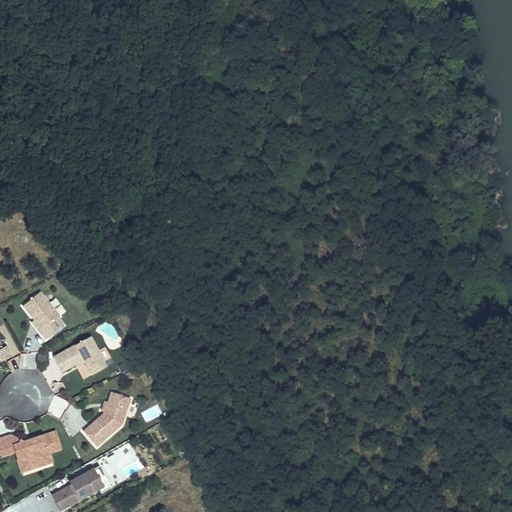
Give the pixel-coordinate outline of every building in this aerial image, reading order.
[(59,316),(40,292),(23,305),(34,319),(42,329),(40,331),(46,338),(63,324),(58,317),(59,316)] [(42,329),(34,319),(32,321),(40,331),(42,329)] [(92,374),(106,366),(90,336),(53,357),(62,371),(83,359),(92,374)] [(1,348),(0,348),(0,357),(0,358),(1,361),(11,355),(6,345),(1,348)] [(51,388),(55,396),(66,390),(62,382),(51,388)] [(130,397),(110,391),(107,401),(104,412),(83,430),(97,446),(121,424),(130,397)] [(54,396),(47,412),(63,418),(69,402),(54,396)] [(61,448),(55,431),(35,438),(36,440),(34,443),(29,445),(27,440),(23,442),(20,440),(9,435),(0,438),(0,456),(14,451),(16,458),(21,457),(24,459),(26,466),(39,462),(44,464),(49,454),(48,452),(61,448)] [(36,440),(35,438),(34,436),(20,440),(23,442),(27,440),(29,445),(34,443),(36,440)] [(21,472),(44,464),(39,462),(26,466),(24,459),(21,457),(16,458),(21,472)] [(102,485),(92,468),(70,481),(72,484),(53,494),(61,508),(102,485)]
